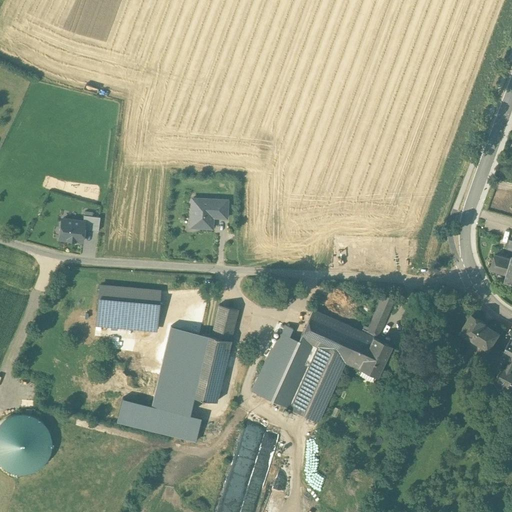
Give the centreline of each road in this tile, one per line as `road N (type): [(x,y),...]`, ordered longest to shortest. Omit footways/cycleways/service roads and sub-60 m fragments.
road 1 (unclassified): [(473,272),(417,280),(102,262),(0,238)]
road 2 (track): [(229,270),(263,335),(244,395),(292,434),(291,511)]
road 3 (tertiary): [(473,272),(470,210),(511,95)]
